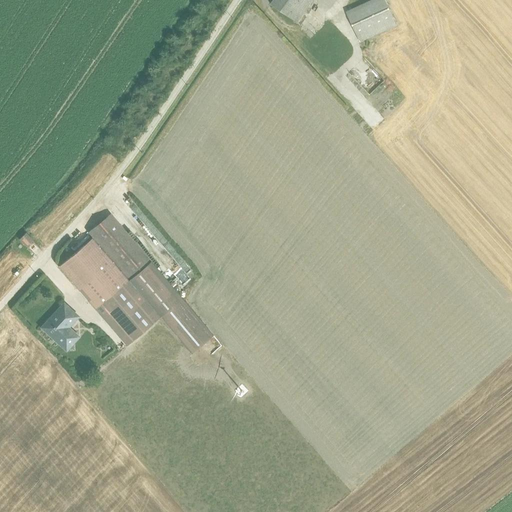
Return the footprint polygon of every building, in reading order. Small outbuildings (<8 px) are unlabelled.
[(313,0),(273,0),(271,4),(298,23),(313,0)] [(385,0),(370,0),(346,11),(360,42),(397,25),(385,0)] [(324,25),(306,43),(327,64),(339,52),(338,51),(346,44),(335,32),(336,31),(332,27),(329,29),(324,25)] [(369,54),(364,58),(374,69),(379,65),(369,54)] [(129,197),(124,201),(135,215),(140,211),(129,197)] [(217,335),(115,214),(93,232),(195,353),(217,335)] [(25,246),(32,241),(26,233),(19,238),(25,246)] [(95,238),(59,268),(127,348),(162,318),(95,238)] [(43,325),(68,354),(85,340),(74,327),(83,319),(69,303),(43,325)]
